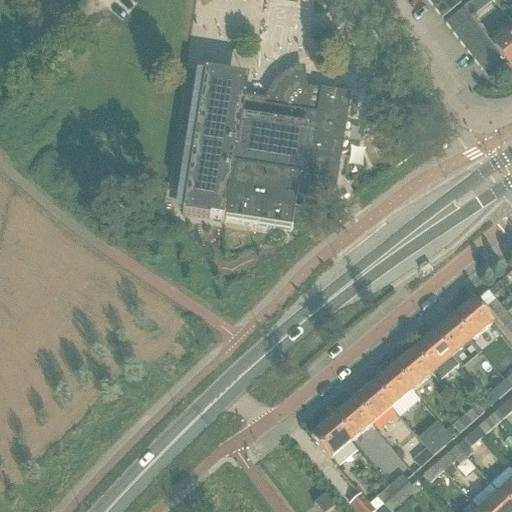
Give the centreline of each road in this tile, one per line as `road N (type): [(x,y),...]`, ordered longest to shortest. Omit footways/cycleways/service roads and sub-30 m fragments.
road 1 (residential): [(214,406),(257,423),(292,402),(511,222)]
road 2 (secondary): [(214,406),(353,280),(439,217)]
road 3 (residential): [(375,0),(453,109),(480,125),(511,115)]
road 4 (secondary): [(104,511),(214,406)]
